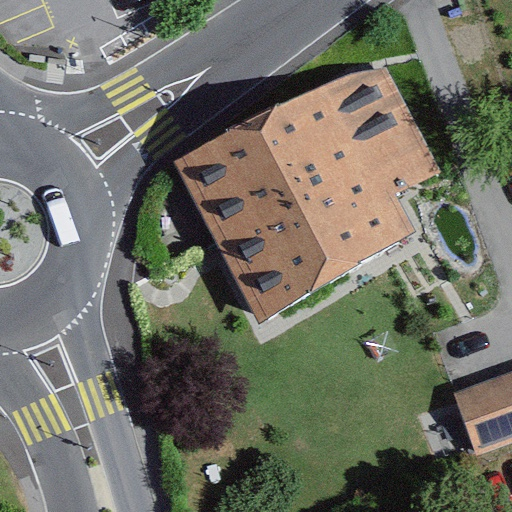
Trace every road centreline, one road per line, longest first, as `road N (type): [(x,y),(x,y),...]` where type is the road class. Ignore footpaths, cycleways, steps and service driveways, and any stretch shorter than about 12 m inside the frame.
road 1 (residential): [(231,58),(158,74),(19,150)]
road 2 (tertiary): [(132,511),(101,397),(56,294)]
road 3 (residential): [(81,212),(196,111),(231,58)]
road 4 (tertiary): [(0,364),(62,464),(74,511)]
